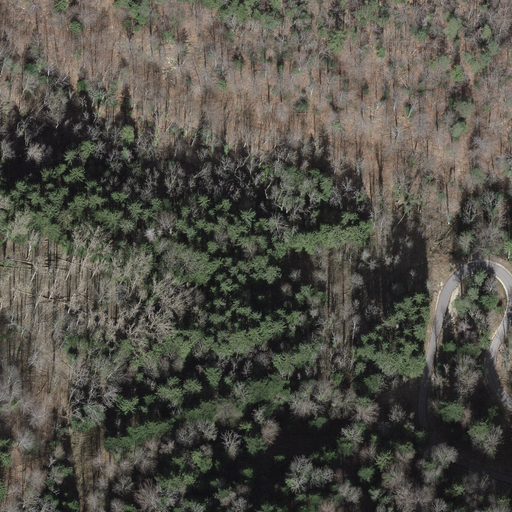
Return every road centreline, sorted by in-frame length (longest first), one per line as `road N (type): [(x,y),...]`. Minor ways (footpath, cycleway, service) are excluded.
road 1 (track): [(511,479),(457,461),(425,431),(421,402),(453,279),(471,265),(492,267),(511,298)]
road 2 (track): [(453,279),(428,269),(380,186)]
